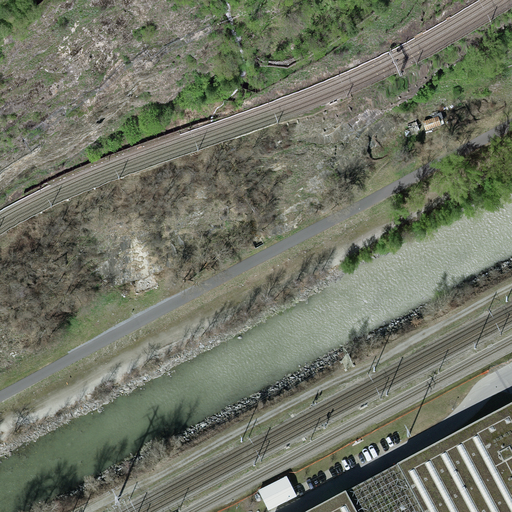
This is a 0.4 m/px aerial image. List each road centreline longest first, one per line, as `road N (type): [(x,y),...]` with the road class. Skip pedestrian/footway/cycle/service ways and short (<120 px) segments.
road 1 (unclassified): [(0,397),(511,125)]
road 2 (track): [(89,511),(511,286)]
